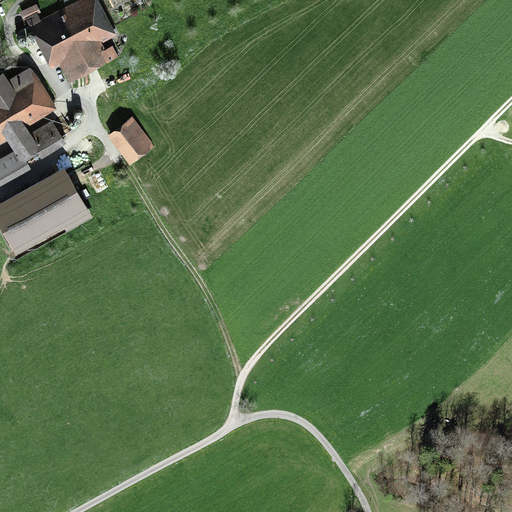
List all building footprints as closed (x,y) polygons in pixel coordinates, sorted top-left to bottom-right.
[(66,7),(41,21),(33,25),(52,60),(58,57),(63,65),(62,65),(70,81),(118,56),(113,46),(106,49),(98,36),(108,31),(92,1),(69,13),(66,7)] [(22,13),(26,20),(37,14),(40,13),(36,5),(22,13)] [(41,21),(37,14),(26,20),(30,27),(33,25),(41,21)] [(0,134),(51,103),(32,71),(9,86),(2,75),(0,76),(0,134)] [(0,178),(27,162),(26,159),(61,137),(51,121),(16,144),(19,148),(0,160),(0,178)] [(122,147),(135,140),(127,124),(114,130),(122,147)] [(135,140),(122,147),(119,148),(126,162),(141,155),(135,140)] [(76,221),(89,215),(67,174),(0,211),(0,218),(17,249),(74,217),(76,221)]
